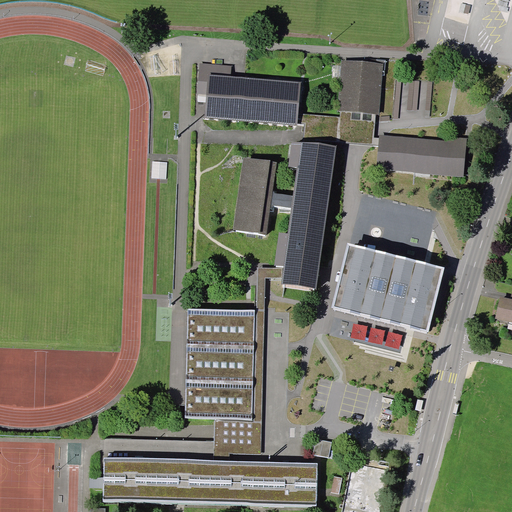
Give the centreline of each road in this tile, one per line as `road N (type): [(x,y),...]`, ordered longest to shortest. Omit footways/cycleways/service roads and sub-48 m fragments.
road 1 (unknown): [(271,315),(277,425),(434,424)]
road 2 (primary): [(511,153),(451,347)]
road 3 (primary): [(451,347),(413,511)]
